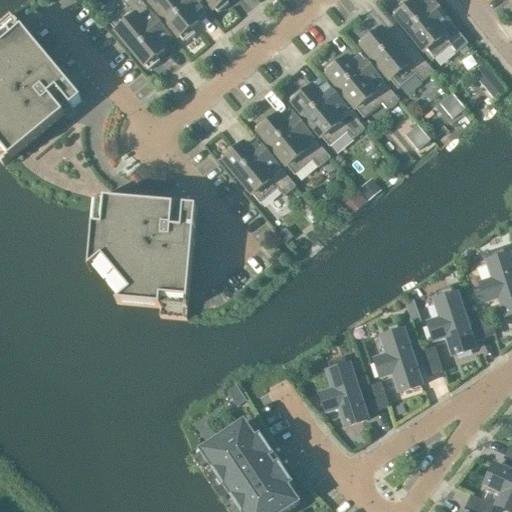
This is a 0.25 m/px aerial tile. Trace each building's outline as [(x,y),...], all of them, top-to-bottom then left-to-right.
[(171,39),(138,0),(123,0),(121,2),(127,10),(109,25),(149,72),(160,62),(156,58),(164,52),(161,48),(171,39)] [(206,11),(196,0),(147,0),(183,43),(194,34),(191,30),(199,23),(195,19),(206,11)] [(205,0),(217,15),(229,5),(225,1),(226,0),(205,0)] [(468,46),(430,0),(427,0),(419,7),(416,4),(408,10),(404,6),(393,15),(433,63),(450,48),(457,55),(468,46)] [(82,102),(10,16),(0,24),(0,163),(3,167),(64,116),(61,113),(69,107),(71,110),(82,102)] [(434,74),(395,27),(384,36),(381,33),(374,39),(370,35),(359,44),(398,91),(416,76),(422,84),(434,74)] [(399,103),(360,56),(350,65),(347,61),(339,68),(336,63),(324,73),(364,120),(382,105),(388,112),(399,103)] [(365,131),(326,85),(316,93),(313,90),(305,96),(301,92),(290,101),(329,149),(347,134),(353,141),(365,131)] [(463,89),(453,98),(461,107),(471,99),(463,89)] [(330,160),(291,113),(281,122),(278,118),(270,125),(267,120),(255,130),(295,177),(313,162),(319,170),(330,160)] [(296,189),(257,142),(247,151),(244,147),(236,153),(232,149),(221,159),(260,206),(278,191),(285,198),(296,189)] [(371,182),(359,192),(368,204),(381,193),(371,182)] [(357,198),(346,207),(354,217),(365,208),(357,198)] [(174,208),(95,201),(89,272),(95,266),(123,299),(117,304),(116,304),(116,305),(160,309),(160,319),(187,321),(197,210),(184,209),(183,213),(174,212),(174,208)] [(285,230),(279,235),(287,245),(293,240),(285,230)] [(511,316),(511,263),(510,257),(506,258),(503,249),(488,254),(491,263),(487,265),(493,282),(480,286),(487,306),(499,302),(505,319),(511,316)] [(475,351),(457,296),(454,298),(451,288),(435,294),(438,303),(435,304),(440,321),(428,325),(435,345),(447,341),(453,358),(475,351)] [(495,336),(488,313),(474,317),(482,341),(495,336)] [(404,333),(401,334),(398,325),(382,330),(385,339),(383,346),(387,358),(375,362),(381,382),(394,378),(399,395),(422,387),(404,333)] [(442,373),(435,350),(421,354),(428,378),(442,373)] [(345,429),(368,422),(350,368),(347,369),(344,360),(328,365),(331,374),(328,375),(333,392),(321,396),(327,416),(340,412),(345,429)] [(389,409),(381,385),(367,390),(375,413),(389,409)] [(273,456),(260,438),(256,440),(245,423),(200,453),(231,500),(245,491),(238,480),(273,456)] [(280,467),(273,456),(238,480),(245,491),(280,467)] [(239,511),(290,511),(300,505),(289,488),(293,486),(280,467),(245,491),(231,500),(239,511)] [(511,511),(511,474),(495,467),(485,488),(501,496),(496,508),(505,511),(511,511)] [(491,511),(494,508),(471,498),(465,511),(467,511),(491,511)]
